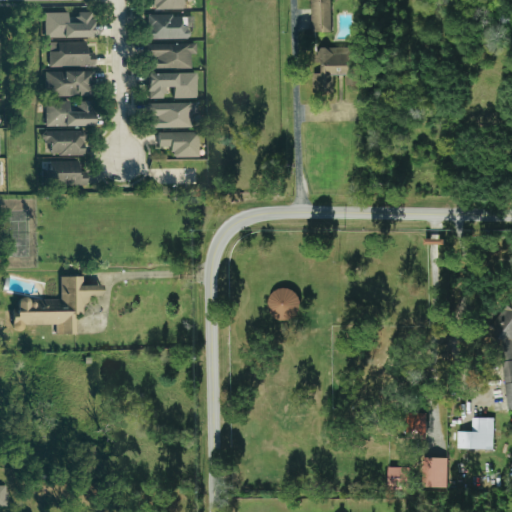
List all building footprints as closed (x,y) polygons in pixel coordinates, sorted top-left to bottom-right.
[(180,10),(180,0),(188,0),(187,0),(150,0),(151,10),(180,10)] [(309,0),(310,35),(330,35),(329,0),(309,0)] [(41,14),(42,39),(90,38),(90,12),(74,13),(74,14),(41,14)] [(191,16),(148,16),(149,40),(188,39),(188,29),(191,29),(191,16)] [(83,42),(55,43),(55,52),(47,52),(47,68),(92,66),(92,53),(83,53),(83,42)] [(188,69),(188,55),(194,54),(194,44),(146,44),(147,70),(188,69)] [(317,48),(317,74),(310,74),(310,92),(332,92),(332,76),(344,75),(344,86),(358,86),(358,48),(317,48)] [(91,71),(44,72),(45,97),(92,96),(91,71)] [(194,73),(145,74),(145,99),(162,99),(162,88),(170,88),(171,99),(195,98),(194,73)] [(44,127),(91,127),(91,102),(72,102),(72,101),(44,101),(44,127)] [(189,128),(189,114),(195,114),(194,103),(146,104),(146,117),(149,117),(149,129),(189,128)] [(82,156),(82,132),(43,131),(43,144),(48,144),(48,155),(82,156)] [(196,157),(196,132),(156,133),(156,147),(170,147),(170,158),(196,157)] [(76,161),(47,162),(47,170),(39,170),(40,186),(84,185),(84,171),(76,172),(76,161)] [(59,300),(15,300),(15,310),(4,310),(4,324),(10,324),(10,331),(22,331),(22,325),(54,326),(54,335),(74,336),(74,313),(83,313),(83,297),(100,297),(100,286),(80,286),(80,278),(59,278),(59,300)] [(297,290),(268,289),(268,318),(296,319),(297,290)] [(511,300),(509,299),(489,326),(496,331),(492,337),(508,349),(511,343),(511,300)] [(511,408),(511,359),(501,361),(505,409),(511,408)] [(426,413),(409,413),(409,439),(426,439),(426,413)] [(456,431),(456,449),(492,449),(492,418),(471,417),(470,431),(456,431)] [(445,487),(446,458),(423,457),(423,487),(445,487)] [(386,487),(406,488),(406,467),(386,467),(386,487)]
